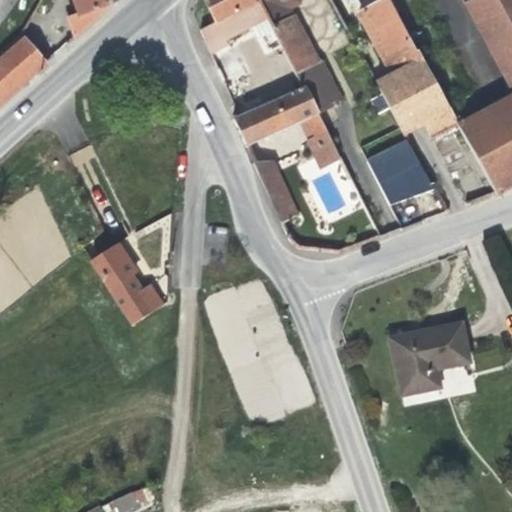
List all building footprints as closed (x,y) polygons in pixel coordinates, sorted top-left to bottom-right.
[(117,0),(74,0),(79,13),(67,18),(75,38),(117,0)] [(273,32),(255,0),(203,0),(215,23),(199,31),(209,53),(227,44),(225,41),(250,28),(257,40),(273,32)] [(299,4),(300,0),(255,0),(273,32),(302,88),(316,116),(342,102),(319,59),(316,61),(290,9),(299,4)] [(449,109),(423,61),(415,50),(387,0),(380,0),(359,12),(384,57),(384,58),(393,76),(376,85),(402,134),(423,123),(449,109)] [(387,0),(415,50),(424,46),(411,21),(406,24),(392,0),(387,0)] [(511,27),(511,0),(474,0),(495,37),(511,27)] [(511,27),(495,37),(511,69),(511,27)] [(17,46),(23,41),(20,37),(13,43),(17,46)] [(0,103),(45,64),(23,40),(23,41),(17,46),(0,61),(0,103)] [(0,61),(17,46),(13,43),(2,53),(0,54),(0,61)] [(249,107),(237,79),(224,85),(236,113),(249,107)] [(301,123),(316,116),(302,88),(238,117),(232,120),(244,147),(301,123)] [(511,185),(511,99),(459,128),(495,195),(511,185)] [(431,137),(457,124),(449,109),(423,123),(431,137)] [(325,134),(316,116),(301,123),(308,142),(311,149),(320,145),(317,138),(325,134)] [(338,158),(325,134),(317,138),(320,145),(311,149),(320,167),(338,158)] [(430,188),(407,140),(368,159),(390,206),(413,195),(430,188)] [(297,216),(273,165),(256,173),(280,224),(297,216)] [(482,241),(499,279),(511,272),(511,264),(498,234),(482,241)] [(135,284),(130,278),(135,274),(117,245),(91,262),(132,325),(161,306),(148,286),(141,292),(135,284)] [(268,275),(203,296),(246,427),(311,406),(268,275)] [(468,362),(461,324),(421,333),(422,335),(417,336),(412,338),(412,336),(389,341),(401,395),(438,387),(434,370),(468,362)]
